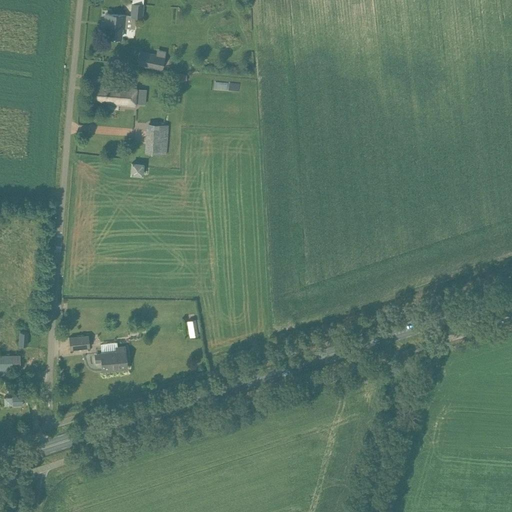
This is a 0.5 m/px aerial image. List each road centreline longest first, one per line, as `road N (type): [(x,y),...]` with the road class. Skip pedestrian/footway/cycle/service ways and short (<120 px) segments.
road 1 (primary): [(0,462),(511,296)]
road 2 (unclassified): [(48,426),(80,0)]
